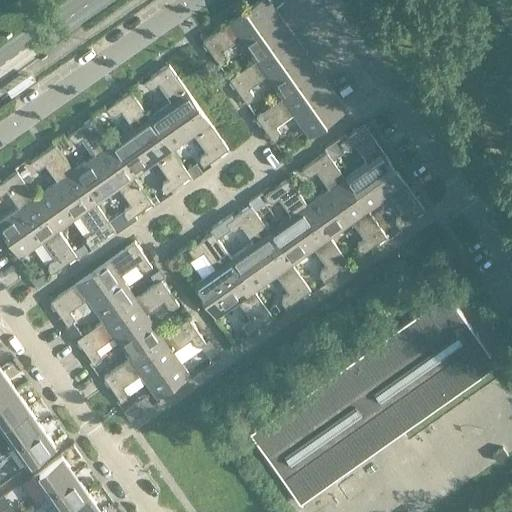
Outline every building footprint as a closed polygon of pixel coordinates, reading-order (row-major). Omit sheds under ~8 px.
[(272,4),(269,0),(257,0),(244,9),(251,19),(272,4)] [(279,14),(272,4),(251,19),(258,28),(279,14)] [(271,48),(265,38),(258,28),(251,19),(244,9),(202,39),(220,64),(226,60),(226,55),(222,49),(239,36),(255,59),(271,48)] [(285,23),(279,14),(258,28),(265,38),(285,23)] [(292,33),(285,23),(265,38),(271,48),(292,33)] [(299,42),(292,33),(271,48),(278,57),(299,42)] [(306,52),(299,42),(278,57),(285,67),(306,52)] [(285,67),(278,57),(271,48),(255,59),(229,77),(246,102),(252,98),(253,93),(248,87),(266,74),(282,97),(298,86),(292,76),(285,67)] [(312,62),(306,52),(285,67),(292,76),(312,62)] [(319,71),(312,62),(292,76),(298,86),(319,71)] [(171,100),(149,116),(148,116),(160,132),(198,105),(168,63),(143,80),(148,86),(152,87),(159,82),(171,100)] [(326,81),(319,71),(298,86),(305,95),(326,81)] [(333,90),(326,81),(305,95),(312,105),(333,90)] [(318,115),(312,105),(305,95),(298,86),(282,97),(256,115),(273,140),(279,136),(280,131),(275,125),(293,112),(309,135),(325,124),(318,115)] [(133,127),(111,142),(110,143),(122,159),(160,132),(148,116),(149,116),(130,90),(106,107),(110,113),(114,114),(121,109),(133,127)] [(339,100),(333,90),(312,105),(318,115),(339,100)] [(346,109),(339,100),(318,115),(325,124),(346,109)] [(228,147),(198,105),(160,132),(171,148),(194,132),(206,150),(199,154),(199,159),(203,165),(228,147)] [(95,153),(73,169),(72,169),(84,186),(122,159),(110,143),(111,142),(92,116),(68,134),(72,140),(76,140),(83,136),(95,153)] [(346,131),(324,147),(326,150),(332,159),(343,151),(343,147),(348,148),(354,143),(367,161),(345,176),(344,177),(356,193),(394,166),(364,124),(348,135),(346,131)] [(171,148),(160,132),(122,159),(133,175),(134,175),(156,159),(168,177),(162,181),(161,186),(165,191),(190,174),(186,168),(171,148)] [(57,180),(35,196),(34,196),(46,212),(84,186),(72,169),(73,169),(54,143),(30,161),(34,166),(38,167),(45,163),(57,180)] [(329,187),(307,203),(306,203),(318,219),(356,193),(344,177),(345,176),(332,159),(326,150),(301,168),(306,174),(310,174),(317,170),(329,187)] [(133,175),(122,159),(84,186),(95,202),(96,201),(118,186),(130,203),(124,208),(123,212),(127,218),(152,201),(134,175),(133,175)] [(195,161),(186,168),(190,174),(192,177),(202,170),(195,161)] [(424,208),(394,166),(356,193),(367,209),(390,193),(402,210),(395,215),(395,220),(399,225),(424,208)] [(26,167),(19,172),(23,177),(30,172),(26,167)] [(0,220),(0,228),(7,239),(46,212),(34,196),(35,196),(17,170),(0,181),(0,193),(0,194),(7,189),(19,207),(0,220)] [(291,214),(269,230),(268,230),(280,246),(318,219),(306,203),(307,203),(288,177),(263,194),(268,200),(272,201),(279,197),(291,214)] [(95,202),(84,186),(46,212),(57,228),(58,228),(80,212),(92,230),(86,235),(85,239),(89,245),(114,227),(96,201),(95,202)] [(259,192),(249,200),(255,209),(266,202),(259,192)] [(367,209),(356,193),(318,219),(329,236),(329,235),(352,220),(364,237),(357,242),(357,246),(361,252),(386,235),(367,209)] [(230,213),(211,227),(217,236),(230,227),(234,228),(241,223),(253,241),(231,256),(230,257),(242,273),(280,246),(268,230),(269,230),(250,204),(233,216),(230,213)] [(57,228),(46,212),(7,239),(19,255),(42,239),(54,257),(48,261),(47,266),(51,272),(76,254),(73,249),(58,228),(57,228)] [(329,236),(318,219),(280,246),(291,262),(314,246),(326,264),(319,268),(319,273),(323,279),(348,261),(329,235),(329,236)] [(215,268),(192,284),(203,300),(242,273),(230,257),(231,256),(212,230),(188,248),(192,254),(196,255),(203,250),(215,268)] [(134,240),(92,270),(119,308),(135,297),(135,296),(119,274),(137,262),(141,268),(146,269),(152,265),(134,240)] [(82,242),(73,249),(76,254),(78,257),(88,251),(82,242)] [(291,262),(280,246),(242,273),(253,289),(254,289),(276,273),(288,291),(282,295),(281,300),(285,306),(310,288),(291,262)] [(119,308),(92,270),(50,300),(67,324),(73,320),(74,316),(69,309),(87,297),(103,319),(103,320),(119,308)] [(43,271),(32,279),(37,285),(47,278),(43,271)] [(253,289),(242,273),(203,300),(215,316),(238,300),(250,317),(244,322),(243,326),(247,332),(272,315),(254,289),(253,289)] [(161,278),(135,296),(135,297),(119,308),(146,346),(162,335),(162,334),(146,312),(163,300),(168,306),(172,307),(178,303),(161,278)] [(299,501),(323,484),(496,362),(446,291),(249,430),(299,501)] [(275,303),(270,306),(274,312),(279,309),(275,303)] [(146,346),(119,308),(103,320),(103,319),(76,337),(94,362),(100,358),(101,354),(96,347),(114,335),(129,357),(130,357),(146,346)] [(188,316),(162,334),(162,335),(146,346),(173,385),(189,373),(173,350),(190,338),(195,344),(199,345),(205,341),(188,316)] [(213,345),(205,350),(212,361),(220,356),(213,345)] [(173,385),(146,346),(130,357),(129,357),(103,375),(121,400),(127,396),(127,392),(123,385),(140,373),(157,396),(173,385)] [(10,380),(2,369),(0,370),(0,398),(13,389),(8,381),(10,380)] [(18,396),(13,389),(0,398),(0,426),(28,406),(20,395),(18,396)] [(145,394),(123,409),(130,419),(152,404),(145,394)] [(36,418),(28,406),(0,426),(0,447),(3,452),(13,445),(40,426),(34,419),(36,418)] [(45,433),(40,426),(13,445),(26,464),(55,444),(46,432),(45,433)] [(502,446),(492,454),(497,461),(507,453),(502,446)] [(33,473),(38,480),(30,486),(38,497),(46,492),(46,493),(73,474),(68,466),(70,465),(61,453),(33,473)] [(78,481),(73,474),(46,493),(60,511),(88,491),(80,480),(78,481)] [(96,503),(88,491),(60,511),(59,511),(98,511),(99,511),(94,504),(96,503)]
